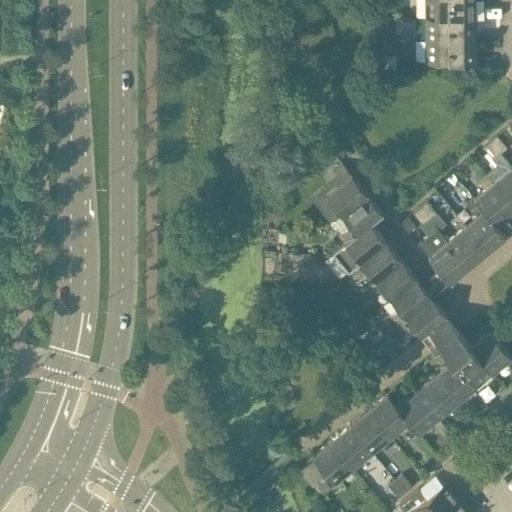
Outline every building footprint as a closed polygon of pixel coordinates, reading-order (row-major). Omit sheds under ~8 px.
[(424,0),(425,16),(477,17),(476,0),(424,0)] [(477,17),(425,16),(425,38),(477,38),(477,17)] [(477,60),(477,38),(425,38),(425,60),(477,60)] [(497,133),(489,139),(500,151),(507,146),(497,133)] [(489,139),(483,145),(493,157),(500,151),(489,139)] [(493,181),(511,204),(511,165),(500,151),(493,157),(497,163),(485,172),(493,181)] [(326,194),(342,213),(367,192),(342,161),(333,167),(343,180),(326,194)] [(279,164),(279,174),(292,174),(292,164),(279,164)] [(511,225),(503,215),(511,207),(511,204),(493,181),(474,196),(505,234),(511,228),(511,225)] [(383,211),(367,192),(342,213),(357,232),(371,221),(383,211)] [(486,249),(505,234),(474,196),(466,202),(476,214),(465,223),(486,249)] [(427,199),(419,205),(429,217),(437,211),(427,199)] [(422,223),(429,217),(419,205),(412,211),(422,223)] [(408,214),(400,221),(409,231),(416,224),(408,214)] [(333,251),(348,269),(386,239),(371,221),(357,232),(333,251)] [(468,264),(486,249),(465,223),(447,238),(468,264)] [(428,254),(449,280),(468,264),(447,238),(437,226),(418,241),(428,254)] [(289,229),(290,241),(294,240),(307,239),(306,227),(295,229),(289,229)] [(366,268),(375,278),(401,257),(386,239),(348,269),(354,277),(366,268)] [(302,253),(302,264),(312,264),(312,253),(302,253)] [(416,276),(401,257),(375,278),(390,297),(416,276)] [(416,276),(390,297),(399,307),(387,317),(394,325),(431,295),(416,276)] [(294,298),(294,288),(282,288),(282,298),(294,298)] [(421,334),(428,329),(446,314),(447,313),(431,295),(394,325),(400,333),(412,323),(421,334)] [(359,311),(346,321),(352,328),(364,318),(359,311)] [(471,380),(489,366),(471,344),(471,343),(460,329),(459,329),(453,322),(446,314),(428,329),(434,337),(452,359),(470,381),(471,380)] [(364,318),(352,328),(357,335),(370,325),(364,318)] [(378,325),(383,331),(391,324),(386,318),(378,325)] [(489,366),(492,370),(511,354),(490,328),(471,343),(471,344),(489,366)] [(368,347),(378,338),(372,332),(362,340),(368,347)] [(474,384),(471,380),(470,381),(452,359),(434,374),(455,400),(474,384)] [(434,374),(415,389),(436,415),(455,400),(434,374)] [(418,430),(436,415),(415,389),(404,398),(395,386),(387,393),(418,430)] [(499,392),(509,405),(511,401),(511,393),(506,387),(499,392)] [(410,437),(418,430),(387,393),(368,408),(389,433),(400,425),(410,437)] [(371,449),(389,433),(368,408),(350,423),(371,449)] [(479,429),(486,423),(476,411),(469,417),(479,429)] [(462,423),(472,435),(479,429),(469,417),(462,423)] [(352,464),(371,449),(350,423),(331,438),(352,464)] [(321,489),(352,464),(331,438),(300,464),(321,489)] [(405,490),(412,484),(402,472),(395,478),(405,490)] [(388,483),(398,496),(405,490),(395,478),(388,483)] [(426,496),(418,487),(399,503),(406,511),(408,511),(414,507),(418,511),(441,511),(459,498),(445,481),(426,496)] [(441,511),(470,511),(459,498),(441,511)]
